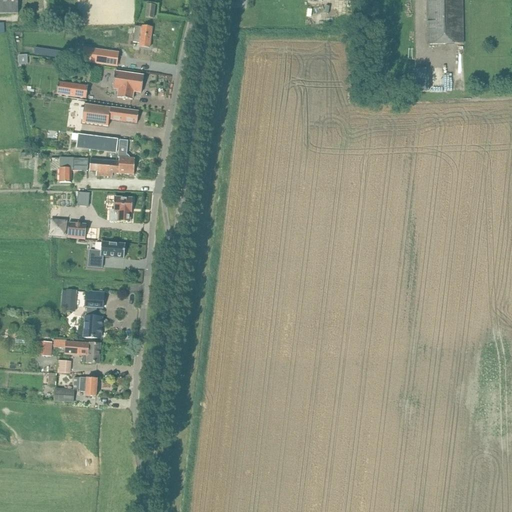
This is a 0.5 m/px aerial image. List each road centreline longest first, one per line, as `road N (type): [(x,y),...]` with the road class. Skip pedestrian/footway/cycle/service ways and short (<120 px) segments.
road 1 (residential): [(147,489),(135,422),(158,197)]
road 2 (unclassified): [(210,0),(174,255)]
road 3 (unclassified): [(174,255),(147,489)]
road 4 (residential): [(197,0),(158,197)]
